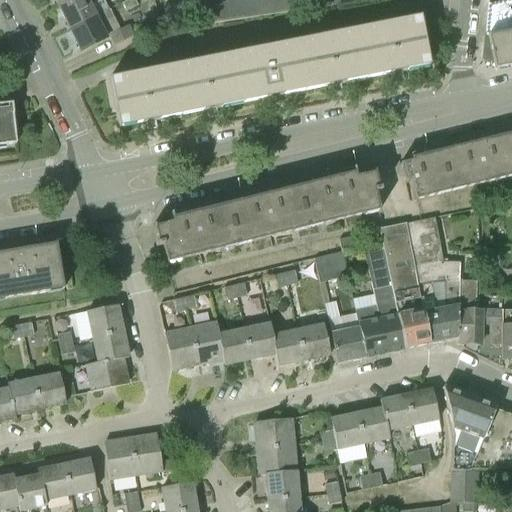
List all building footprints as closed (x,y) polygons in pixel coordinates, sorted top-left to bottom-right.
[(54,0),(59,9),(77,0),(54,0)] [(69,29),(95,17),(86,0),(77,0),(59,9),(69,29)] [(126,12),(138,6),(134,0),(129,0),(122,4),(126,12)] [(208,25),(220,23),(216,0),(211,0),(204,1),(208,25)] [(216,0),(220,23),(232,22),(229,0),(216,0)] [(229,0),(232,22),(245,20),(241,0),(229,0)] [(241,0),(245,20),(257,18),(254,0),(241,0)] [(254,0),(257,18),(269,16),(266,0),(254,0)] [(266,0),(269,16),(282,14),(279,0),(266,0)] [(279,0),(282,14),(294,13),(291,0),(279,0)] [(291,0),(294,13),(306,11),(304,0),(291,0)] [(304,0),(306,11),(318,9),(317,0),(304,0)] [(317,0),(318,9),(339,6),(338,0),(317,0)] [(195,27),(208,25),(204,1),(192,3),(195,27)] [(494,70),(511,66),(511,23),(508,24),(504,3),(492,6),(488,6),(482,61),(493,62),(494,70)] [(183,4),(163,8),(167,26),(186,22),(183,4)] [(115,46),(135,36),(129,25),(119,30),(109,10),(95,17),(69,29),(80,52),(111,37),(115,46)] [(428,68),(426,55),(419,18),(357,31),(366,80),(428,68)] [(304,92),(366,80),(357,31),(295,43),(304,92)] [(242,104),(304,92),(295,43),(233,55),(242,104)] [(180,117),(242,104),(233,55),(171,68),(180,117)] [(118,129),(180,117),(171,68),(109,80),(118,129)] [(0,146),(15,145),(11,115),(12,115),(11,104),(0,105),(0,146)] [(414,201),(488,183),(511,177),(511,133),(410,159),(411,162),(399,165),(404,185),(410,183),(414,201)] [(306,229),(341,220),(378,211),(374,194),(380,193),(379,189),(377,189),(373,172),(372,172),(372,174),(355,178),(352,170),(351,170),(352,174),(296,188),(306,229)] [(236,246),(306,229),(296,188),(226,206),(236,246)] [(166,263),(236,246),(226,206),(171,219),(170,215),(169,215),(171,224),(154,228),(153,227),(152,227),(156,244),(151,245),(152,249),(162,247),(166,263)] [(457,308),(475,310),(476,282),(459,281),(459,263),(443,263),(434,219),(405,226),(405,224),(404,224),(429,344),(456,339),(457,308)] [(403,350),(429,344),(404,224),(378,230),(379,232),(376,233),(377,235),(379,234),(383,251),(403,350)] [(352,238),(337,241),(340,255),(356,252),(352,238)] [(0,300),(26,296),(63,290),(55,244),(0,253),(0,300)] [(365,358),(403,350),(383,251),(364,255),(375,307),(354,311),(355,316),(365,358)] [(324,283),(345,278),(340,255),(340,254),(314,259),(319,284),(324,283)] [(287,287),(298,284),(294,271),(284,273),(287,287)] [(277,289),(287,287),(284,273),(273,276),(277,289)] [(237,299),(247,297),(244,283),(233,286),(237,299)] [(237,299),(233,286),(223,288),(226,302),(237,299)] [(186,311),(196,309),(193,296),(183,298),(186,311)] [(176,314),(186,311),(183,298),(173,301),(176,314)] [(336,303),(328,304),(324,305),(331,333),(329,334),(336,364),(365,358),(355,316),(340,319),(336,303)] [(91,340),(123,333),(117,306),(85,313),(91,340)] [(456,343),(464,343),(466,343),(468,347),(473,347),(476,344),(480,344),(480,325),(492,326),(492,347),(503,347),(504,311),(475,310),(457,308),(456,339),(456,343)] [(511,311),(504,311),(503,347),(502,361),(511,361),(511,311)] [(23,339),(34,337),(31,323),(20,325),(23,339)] [(197,367),(223,361),(219,334),(216,323),(189,329),(197,367)] [(249,361),(275,356),(272,335),(269,323),(242,329),(249,361)] [(297,330),(303,362),(330,356),(323,324),(297,330)] [(12,341),(23,339),(20,325),(10,327),(12,341)] [(172,372),(197,367),(189,329),(164,335),(172,372)] [(224,367),(249,361),(242,329),(219,334),(223,361),(224,367)] [(277,367),(303,362),(297,330),(272,335),(275,356),(277,367)] [(58,346),(72,343),(69,333),(56,335),(58,346)] [(96,364),(127,357),(123,333),(91,340),(96,364)] [(61,356),(74,354),(72,343),(58,346),(61,356)] [(90,393),(115,388),(128,385),(122,360),(128,359),(127,357),(96,364),(85,366),(90,393)] [(65,406),(64,399),(61,386),(59,374),(31,379),(38,411),(65,406)] [(14,416),(38,411),(31,379),(6,384),(6,388),(13,421),(15,420),(14,416)] [(71,383),(61,386),(64,399),(74,397),(71,383)] [(453,438),(451,472),(470,472),(498,408),(442,387),(453,438)] [(0,423),(13,421),(6,388),(0,389),(0,423)] [(412,428),(438,422),(431,390),(405,395),(412,428)] [(388,433),(412,428),(405,395),(381,401),(388,433)] [(389,441),(388,433),(381,401),(379,401),(381,409),(355,414),(362,446),(389,441)] [(511,470),(511,413),(498,408),(470,472),(451,472),(450,503),(462,504),(461,511),(473,511),(473,505),(478,505),(478,470),(511,470)] [(330,420),(332,431),(335,441),(337,452),(341,451),(362,446),(355,414),(330,420)] [(256,450),(294,447),(292,420),(253,424),(256,450)] [(319,433),(322,444),(335,441),(332,431),(319,433)] [(170,460),(160,462),(156,435),(129,439),(136,478),(162,474),(162,473),(174,471),(173,462),(170,460)] [(109,482),(136,478),(129,439),(103,444),(109,482)] [(322,444),(324,454),(337,452),(335,441),(322,444)] [(258,475),(296,472),(294,447),(256,450),(258,475)] [(420,465),(430,463),(427,449),(417,451),(420,465)] [(421,470),(420,465),(417,451),(406,454),(410,473),(421,470)] [(69,498),(96,492),(89,460),(63,465),(69,498)] [(45,503),(69,498),(63,465),(38,470),(45,503)] [(26,511),(46,508),(45,503),(38,470),(37,471),(38,476),(14,482),(18,508),(18,511),(26,511)] [(267,502),(299,499),(296,472),(258,475),(258,477),(265,476),(267,502)] [(372,489),(382,487),(379,473),(369,476),(372,489)] [(0,511),(18,508),(14,482),(13,476),(0,478),(0,511)] [(361,491),(372,489),(369,476),(358,478),(361,491)] [(326,495),(339,493),(337,482),(324,485),(326,495)] [(163,511),(185,511),(195,510),(191,485),(160,490),(163,511)] [(125,505),(138,503),(136,492),(123,495),(125,505)] [(328,506),(341,503),(339,493),(326,495),(328,506)] [(299,511),(299,499),(267,502),(267,511),(299,511)] [(126,511),(139,511),(138,503),(125,505),(126,511)]
